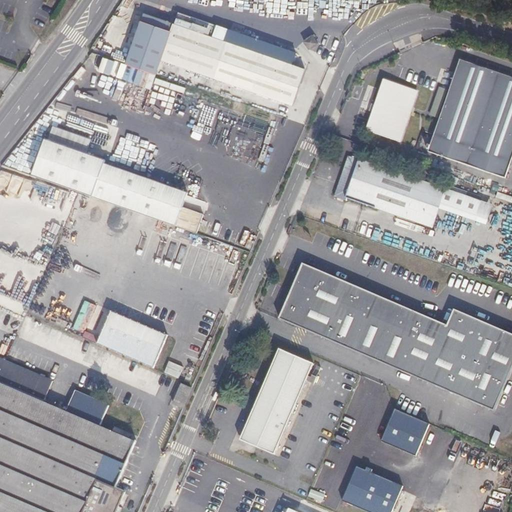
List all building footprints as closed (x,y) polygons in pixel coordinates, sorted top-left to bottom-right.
[(292,65),(297,54),(293,52),(268,43),(238,33),(232,31),(230,34),(227,42),(220,40),(187,28),(177,24),(174,32),(151,24),(142,21),(132,48),(127,64),(145,71),(158,75),(164,60),(182,67),(208,76),(242,88),(271,98),(293,106),(299,90),(305,70),(292,65)] [(323,48),(319,42),(318,42),(314,36),(305,42),(310,49),(309,49),(313,55),(323,48)] [(511,78),(509,77),(463,61),(458,73),(448,102),(437,132),(434,140),(423,136),(418,149),(435,155),(469,167),(497,177),(506,180),(511,163),(511,78)] [(409,119),(419,93),(386,82),(381,96),(372,120),(368,132),(377,135),(401,144),(409,119)] [(443,104),(448,89),(439,86),(435,102),(443,104)] [(161,182),(113,166),(106,163),(105,163),(106,160),(63,144),(46,138),(43,147),(32,176),(45,180),(66,188),(96,198),(152,217),(198,233),(205,215),(191,210),(184,207),(190,192),(161,182)] [(488,206),(434,187),(393,173),(361,161),(347,156),(343,166),(331,197),(342,201),(344,196),(354,200),(389,212),(422,224),(428,226),(436,204),(438,205),(460,212),(470,216),(482,220),(488,206)] [(447,329),(424,319),(379,300),(330,279),(304,268),(290,299),(280,323),(380,365),(384,367),(396,372),(456,397),(494,414),(503,394),(511,371),(511,337),(503,333),(470,320),(454,313),(447,329)] [(82,338),(153,369),(167,335),(111,310),(99,337),(84,331),(82,338)] [(297,411),(304,394),(312,376),(315,368),(294,359),(281,354),(274,369),(260,403),(246,436),(248,442),(250,448),(268,456),(276,459),(281,446),(290,426),(297,411)] [(119,511),(128,492),(119,488),(122,480),(127,468),(139,441),(126,435),(101,424),(110,404),(76,389),(67,411),(62,409),(47,402),(46,401),(54,380),(43,376),(0,358),(0,357),(0,511),(119,511)] [(186,408),(191,395),(194,389),(183,385),(175,403),(186,408)] [(421,444),(428,429),(393,415),(379,446),(391,451),(414,461),(421,444)] [(250,448),(248,442),(246,436),(242,444),(250,448)] [(391,511),(394,506),(403,485),(371,472),(373,469),(367,466),(366,470),(357,466),(350,484),(343,500),(353,504),(371,511),(391,511)] [(263,511),(268,503),(243,492),(236,508),(234,511),(263,511)]
